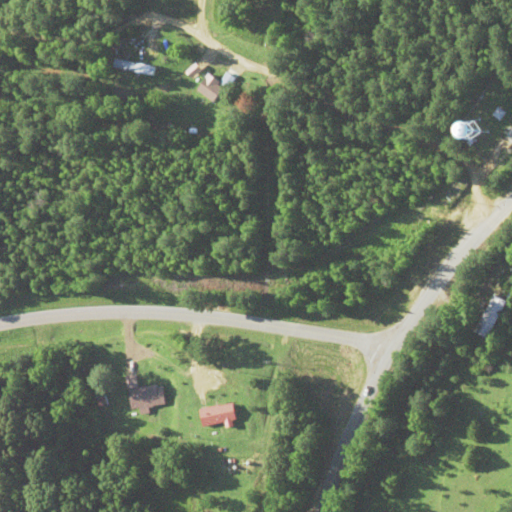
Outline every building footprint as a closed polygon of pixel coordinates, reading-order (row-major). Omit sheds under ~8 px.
[(114,68),(154,74),(156,65),(115,59),(114,68)] [(197,89),(213,101),(224,85),(208,73),(197,89)] [(491,128),(479,119),(471,130),(483,139),(491,128)] [(488,339),(508,301),(495,294),(474,331),(488,339)] [(162,384),(136,388),(134,374),(125,376),(129,408),(165,404),(162,384)] [(237,421),(236,404),(202,407),(203,424),(237,421)] [(250,468),(250,458),(224,458),(224,468),(250,468)]
